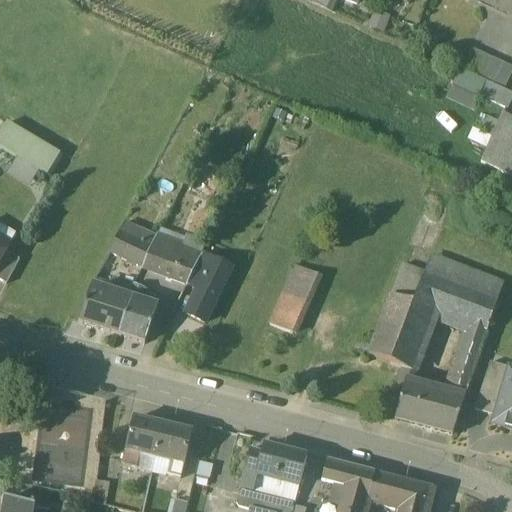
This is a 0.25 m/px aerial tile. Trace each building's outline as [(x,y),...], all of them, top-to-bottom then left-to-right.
[(511,0),(490,0),(511,10),(511,0)] [(511,76),(511,68),(471,50),(462,71),(505,91),(511,76)] [(511,101),(511,95),(486,84),(480,98),(507,111),(511,101)] [(511,122),(503,118),(482,165),(511,178),(511,122)] [(62,157),(7,125),(0,136),(0,149),(50,179),(62,157)] [(318,214),(310,232),(326,239),(334,220),(318,214)] [(151,251),(119,236),(109,254),(142,269),(151,251)] [(202,257),(156,241),(151,251),(142,269),(159,277),(187,287),(202,257)] [(20,261),(6,253),(0,262),(0,281),(7,286),(20,261)] [(202,257),(187,287),(198,292),(186,316),(204,325),(231,271),(202,257)] [(294,265),(269,325),(297,336),(322,276),(294,265)] [(481,296),(425,274),(413,306),(435,315),(470,329),(481,296)] [(146,292),(134,287),(128,302),(131,303),(139,306),(146,292)] [(128,302),(90,290),(79,325),(119,338),(131,303),(128,302)] [(498,302),(481,296),(470,329),(488,334),(498,302)] [(413,306),(393,298),(370,359),(412,375),(435,315),(413,306)] [(139,306),(131,303),(119,338),(146,346),(157,312),(139,306)] [(470,329),(451,387),(454,387),(469,391),(488,334),(470,329)] [(509,370),(490,364),(474,412),(495,418),(509,370)] [(511,370),(509,370),(495,418),(492,426),(511,431),(511,370)] [(421,390),(404,386),(395,421),(411,426),(421,390)] [(469,391),(454,387),(450,398),(465,402),(469,391)] [(450,398),(421,390),(411,426),(453,437),(465,402),(450,398)] [(163,427),(134,421),(127,453),(141,457),(156,460),(163,427)] [(193,434),(163,427),(156,460),(170,463),(185,467),(193,434)] [(308,457),(265,446),(262,458),(250,455),(245,476),(299,490),(308,457)] [(141,457),(127,453),(124,467),(138,470),(141,457)] [(185,467),(170,463),(167,477),(182,480),(185,467)] [(374,476),(329,464),(324,481),(347,487),(340,511),(365,511),(367,504),(374,476)] [(299,490),(245,476),(241,491),(253,495),(295,506),(299,490)] [(392,481),(374,476),(367,504),(385,508),(392,481)] [(428,511),(434,491),(392,481),(385,508),(399,511),(428,511)] [(239,497),(194,485),(187,511),(248,511),(253,495),(241,491),(239,497)] [(111,511),(116,493),(101,492),(98,511),(111,511)] [(293,511),(295,506),(253,495),(248,511),(293,511)] [(3,502),(1,511),(0,511),(32,511),(33,507),(3,502)]
